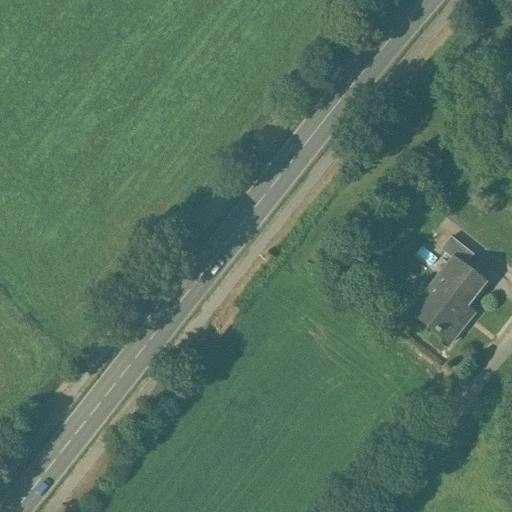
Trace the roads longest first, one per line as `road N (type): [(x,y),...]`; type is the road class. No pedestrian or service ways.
road 1 (primary): [(19,511),(435,0)]
road 2 (residential): [(377,511),(511,349)]
